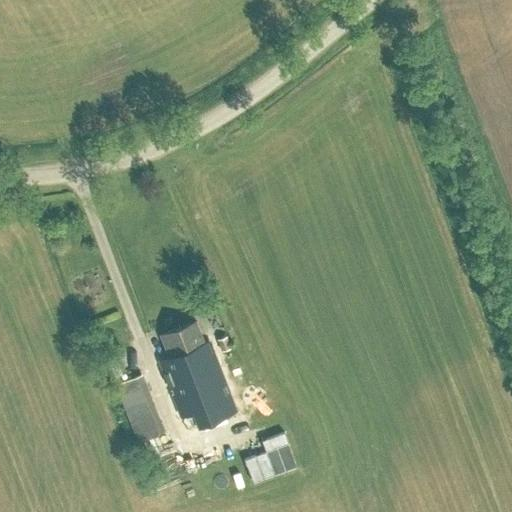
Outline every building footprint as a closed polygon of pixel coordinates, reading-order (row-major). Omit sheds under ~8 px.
[(105,294),(97,265),(64,275),(72,304),(105,294)] [(168,358),(158,362),(160,367),(166,365),(187,357),(189,362),(211,354),(207,343),(204,344),(194,321),(159,335),(168,358)] [(226,335),(216,339),(220,350),(230,346),(226,335)] [(166,365),(160,367),(185,429),(234,410),(211,354),(189,362),(187,357),(166,365)] [(163,468),(133,376),(113,383),(143,475),(163,468)] [(265,450),(244,458),(252,481),(295,465),(287,441),(284,431),(261,439),(265,450)]
